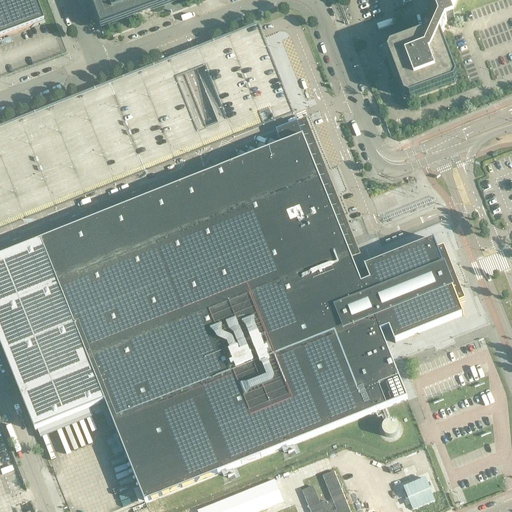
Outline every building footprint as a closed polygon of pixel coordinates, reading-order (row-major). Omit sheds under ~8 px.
[(0,0),(0,37),(30,27),(30,28),(45,23),(41,13),(40,13),(34,0),(0,0)] [(91,0),(102,28),(133,16),(132,14),(143,10),(144,10),(144,11),(145,11),(146,11),(147,11),(148,10),(148,9),(148,8),(150,7),(151,9),(176,0),(91,0)] [(456,0),(448,0),(445,8),(436,11),(439,20),(434,32),(440,35),(446,23),(454,19),(451,11),(456,0)] [(184,54),(0,127),(0,230),(293,114),(258,25),(184,54)] [(416,31),(397,38),(400,43),(418,36),(416,31)] [(391,48),(388,53),(405,97),(410,100),(454,83),(457,78),(440,35),(434,32),(391,48)] [(251,158),(0,258),(0,342),(35,431),(90,410),(93,418),(106,413),(104,410),(107,409),(145,504),(407,399),(381,333),(389,329),(395,343),(416,334),(463,316),(464,316),(459,305),(466,302),(455,275),(444,248),(438,251),(433,240),(433,241),(365,268),(365,267),(370,282),(362,285),(296,122),(245,143),(251,158)] [(368,217),(347,225),(356,249),(378,240),(368,217)] [(380,428),(380,432),(381,435),(384,438),(387,440),(390,441),(394,440),(398,439),(400,436),(402,432),(402,428),(400,425),(398,422),(395,420),(391,419),(387,420),(384,421),(381,424),(380,428)] [(294,478),(293,479),(299,494),(339,478),(332,463),(331,463),(294,478)] [(251,495),(250,496),(256,511),(289,498),(283,482),(282,483),(251,495)] [(351,511),(342,487),(327,492),(327,494),(334,511),(351,511)] [(317,496),(302,502),(305,511),(323,511),(317,497),(317,496)] [(209,511),(245,511),(240,500),(239,500),(209,511)]
